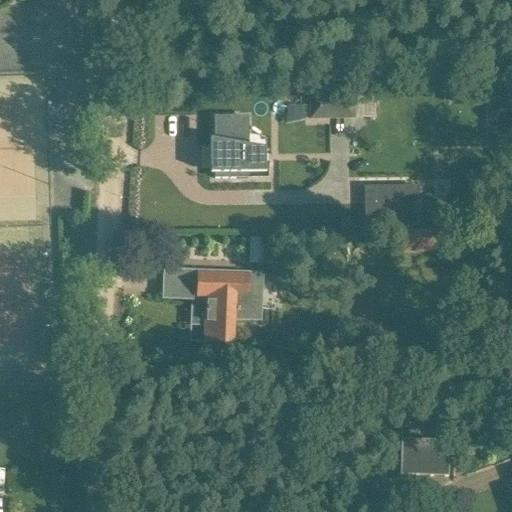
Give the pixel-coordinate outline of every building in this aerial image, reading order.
[(330,97),(310,97),(310,119),(330,119),(330,97)] [(214,140),(210,139),(210,174),(215,174),(215,179),(247,179),(247,174),(266,173),(265,149),(247,145),(246,118),(235,118),(235,117),(214,117),(214,140)] [(406,157),(406,179),(456,177),(456,156),(406,157)] [(405,225),(404,187),(364,187),(365,205),(368,205),(368,211),(366,211),(366,226),(365,226),(365,227),(417,227),(417,225),(405,225)] [(439,227),(391,228),(391,251),(440,249),(439,227)] [(262,276),(203,273),(183,272),(182,295),(198,295),(197,313),(206,314),(205,344),(232,345),(233,320),(259,321),(262,276)] [(400,441),(399,477),(408,477),(434,478),(447,478),(448,442),(400,441)]
